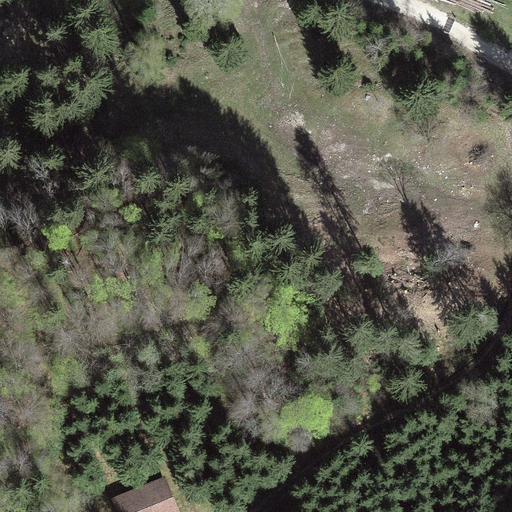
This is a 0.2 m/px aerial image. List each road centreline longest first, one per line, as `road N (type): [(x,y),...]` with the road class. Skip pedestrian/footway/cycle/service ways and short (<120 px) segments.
road 1 (track): [(257,511),(321,458),(484,360),(511,316)]
road 2 (track): [(511,62),(391,0)]
